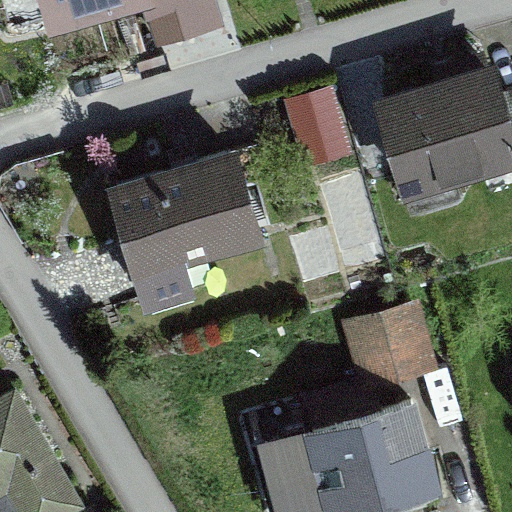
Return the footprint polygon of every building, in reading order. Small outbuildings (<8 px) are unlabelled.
[(40,0),(48,26),(137,0),(141,0),(154,41),(225,20),(219,0),(40,0)] [(511,80),(504,83),(495,51),(372,87),(402,190),(406,189),(409,202),(459,187),(456,175),(511,158),(511,80)] [(0,102),(14,98),(7,76),(0,77),(0,102)] [(333,80),(283,93),(301,165),(351,152),(333,80)] [(267,233),(238,135),(104,175),(143,302),(196,286),(195,283),(214,277),(206,251),(267,233)] [(485,193),(511,199),(511,168),(493,164),(485,193)] [(358,384),(437,363),(418,293),(340,314),(358,384)] [(0,511),(60,511),(85,498),(16,379),(0,388),(0,511)] [(396,511),(428,504),(427,499),(447,494),(445,486),(451,484),(424,383),(302,416),(327,511),(396,511)]
